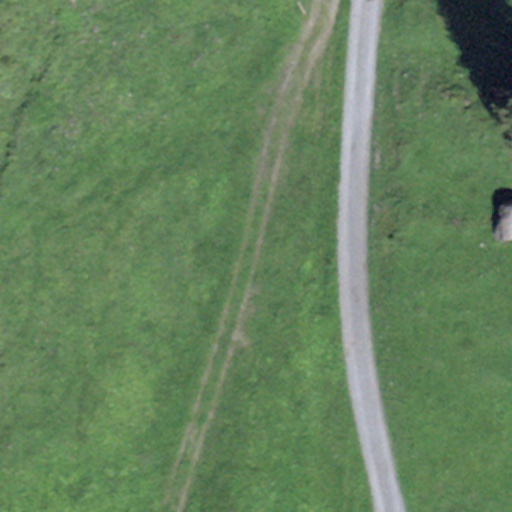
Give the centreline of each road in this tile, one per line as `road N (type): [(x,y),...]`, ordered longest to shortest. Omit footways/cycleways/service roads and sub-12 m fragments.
road 1 (track): [(328,0),(174,511)]
road 2 (track): [(366,0),(355,228),(359,348),(391,511)]
